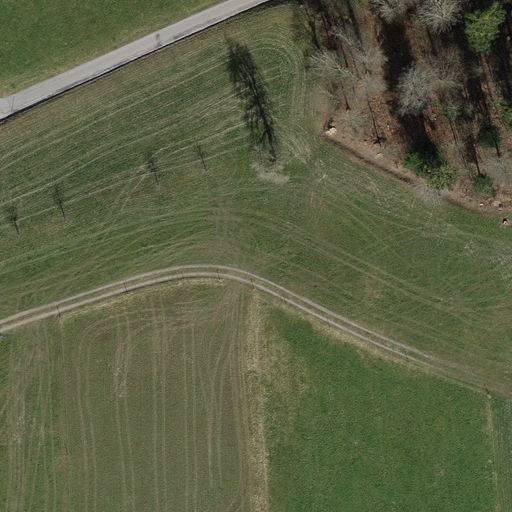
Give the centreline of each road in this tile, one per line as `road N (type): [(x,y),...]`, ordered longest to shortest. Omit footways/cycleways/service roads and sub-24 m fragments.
road 1 (track): [(0,326),(132,283),(209,269),(242,274),(423,358)]
road 2 (unclassified): [(0,110),(254,0)]
